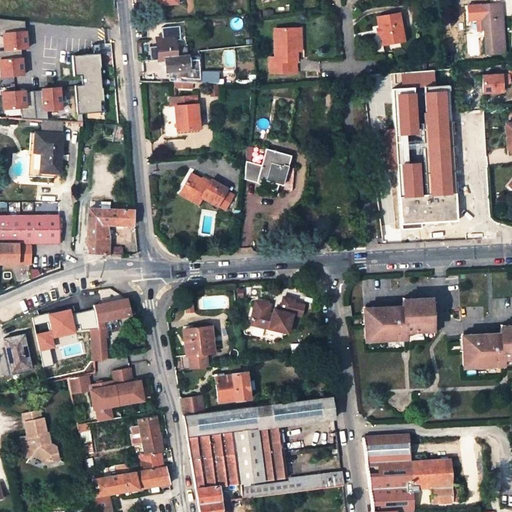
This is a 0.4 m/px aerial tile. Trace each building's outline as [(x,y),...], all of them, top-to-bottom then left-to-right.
[(500,3),(479,5),(480,14),(482,31),(483,30),(486,55),(504,53),(500,3)] [(380,27),(381,33),(383,45),(401,42),(399,25),(403,24),(401,12),(378,16),(380,27)] [(5,49),(29,49),(29,19),(0,18),(0,34),(5,34),(5,49)] [(275,56),(275,61),(270,61),(270,72),(296,71),(296,61),(298,61),(298,50),(296,28),(274,28),(275,56)] [(63,38),(43,36),(41,55),(29,54),(28,76),(15,75),(15,85),(27,86),(27,95),(17,94),(17,98),(27,99),(26,110),(44,111),(47,79),(83,81),(86,52),(62,50),(63,38)] [(181,36),(155,38),(157,60),(163,60),(164,73),(188,70),(187,55),(185,56),(184,48),(174,49),(173,41),(181,40),(181,36)] [(26,55),(0,57),(2,76),(27,74),(26,55)] [(485,72),(486,93),(507,92),(506,71),(485,72)] [(215,74),(190,73),(190,83),(215,83),(215,74)] [(446,86),(392,90),(400,223),(455,220),(446,86)] [(174,106),(176,131),(197,129),(195,105),(194,96),(170,97),(171,106),(174,106)] [(59,174),(61,135),(60,135),(61,121),(41,120),(40,134),(34,133),(30,133),(27,176),(59,178),(59,174)] [(290,168),(292,158),(290,158),(290,156),(265,149),(260,165),(245,161),(244,179),(255,183),(255,181),(261,182),(260,186),(275,193),(275,190),(277,184),(281,185),(286,167),(290,168)] [(293,169),(290,168),(286,167),(281,185),(277,184),(275,190),(282,191),(286,193),(289,193),(291,190),(293,169)] [(207,184),(189,174),(180,191),(199,201),(201,198),(216,206),(216,205),(223,209),(231,195),(223,192),(225,189),(210,180),(207,184)] [(199,201),(180,191),(177,195),(197,205),(199,201)] [(89,209),(85,246),(88,254),(122,257),(122,248),(107,247),(107,239),(98,238),(99,224),(106,224),(132,226),(132,211),(109,210),(100,209),(89,209)] [(58,216),(0,216),(0,243),(31,243),(41,243),(58,243),(58,216)] [(98,238),(107,239),(106,224),(99,224),(98,238)] [(0,264),(30,264),(31,259),(31,243),(0,243),(0,264)] [(31,259),(40,259),(41,243),(31,243),(31,259)] [(222,286),(215,288),(216,296),(223,294),(222,286)] [(371,311),(364,312),(365,342),(398,340),(398,338),(405,337),(405,333),(433,331),(431,298),(409,300),(409,302),(402,302),(402,306),(371,308),(371,311)] [(93,306),(97,322),(89,324),(90,331),(92,331),(94,361),(107,358),(105,337),(107,337),(107,331),(112,330),(111,324),(118,322),(117,318),(130,315),(127,299),(93,306)] [(294,301),(283,299),(280,312),(273,311),(272,315),(253,310),(249,325),(287,334),(292,315),(290,315),(293,303),(294,301)] [(293,303),(290,315),(292,315),(300,317),(303,305),(293,303)] [(93,306),(89,307),(85,308),(89,324),(97,322),(93,306)] [(500,333),(461,336),(463,369),(503,367),(503,360),(511,359),(511,325),(500,326),(500,333)] [(188,329),(182,330),(185,356),(188,356),(206,354),(209,354),(214,353),(212,338),(208,339),(206,326),(192,328),(188,329)] [(23,335),(4,339),(11,373),(31,369),(23,335)] [(207,358),(206,354),(188,356),(189,370),(208,367),(207,358)] [(114,385),(117,405),(142,400),(139,381),(132,382),(129,367),(112,371),(114,385)] [(61,368),(49,370),(51,377),(63,375),(61,368)] [(231,376),(215,377),(219,402),(234,400),(234,402),(250,400),(248,391),(247,380),(246,372),(230,374),(231,376)] [(92,409),(117,405),(114,385),(89,389),(87,374),(68,378),(69,384),(71,393),(89,389),(92,409)] [(195,397),(180,399),(182,415),(203,413),(201,401),(196,401),(195,397)] [(182,415),(197,505),(198,511),(222,511),(221,502),(225,501),(227,501),(258,497),(342,486),(341,472),(310,476),(310,478),(286,481),(278,426),(333,419),(330,397),(249,407),(203,413),(182,415)] [(50,442),(48,432),(46,432),(43,418),(41,418),(39,410),(23,414),(27,437),(24,442),(26,455),(30,457),(34,452),(46,462),(58,459),(55,446),(50,442)] [(162,451),(156,416),(137,419),(138,426),(131,428),(133,434),(140,433),(144,455),(139,456),(139,458),(160,454),(160,453),(161,452),(162,451)] [(80,433),(90,431),(88,423),(78,425),(80,433)] [(91,441),(90,431),(80,433),(82,443),(91,441)] [(409,434),(361,437),(371,511),(412,511),(411,494),(417,494),(417,488),(430,487),(431,494),(432,503),(463,500),(462,484),(451,485),(449,458),(442,458),(411,460),(409,434)] [(93,453),(91,441),(82,443),(84,455),(93,453)] [(163,467),(160,454),(139,458),(141,470),(163,467)] [(169,483),(165,466),(163,467),(141,470),(114,475),(90,480),(95,503),(96,511),(112,511),(109,494),(169,483)] [(118,466),(103,468),(104,476),(120,473),(118,466)]
